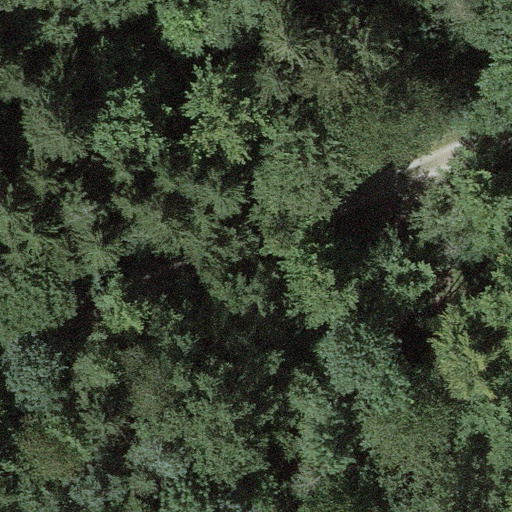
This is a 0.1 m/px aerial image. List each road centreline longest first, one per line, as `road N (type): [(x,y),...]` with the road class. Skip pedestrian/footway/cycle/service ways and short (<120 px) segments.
road 1 (track): [(511,120),(0,344)]
road 2 (track): [(386,174),(490,511)]
